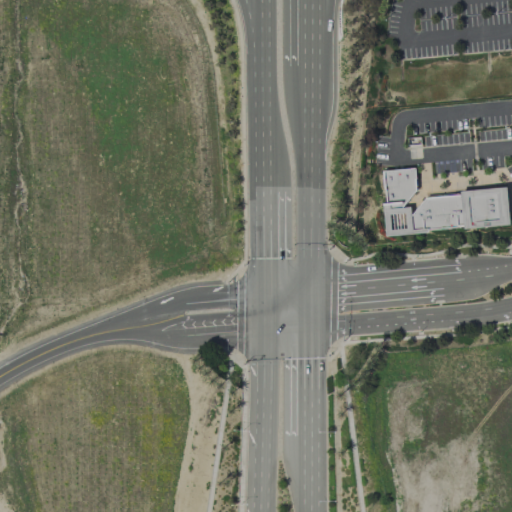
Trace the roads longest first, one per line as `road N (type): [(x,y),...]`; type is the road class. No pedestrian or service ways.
road 1 (secondary): [(304,288),(305,67)]
road 2 (secondary): [(267,0),(267,192)]
road 3 (secondary): [(266,329),(447,317)]
road 4 (secondary): [(265,368),(264,511)]
road 5 (secondary): [(0,375),(55,347),(132,326)]
road 6 (secondary): [(443,278),(304,288)]
road 7 (secondary): [(132,326),(184,334),(266,329)]
